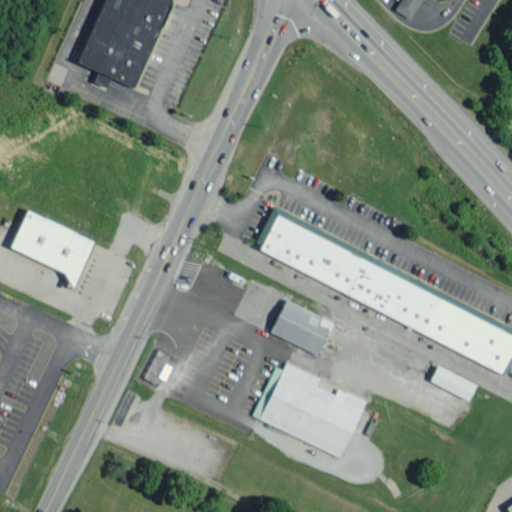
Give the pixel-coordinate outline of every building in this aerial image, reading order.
[(133,87),(168,0),(101,0),(76,63),(133,87)] [(398,0),(393,10),(409,19),(419,0),(398,0)] [(510,373),(511,368),(511,323),(269,209),(250,250),(510,373)] [(93,239),(24,210),(7,249),(76,278),(93,239)] [(330,320),(281,300),(268,334),(317,353),(330,320)] [(170,366),(164,363),(168,354),(156,349),(143,377),(154,382),(156,377),(164,380),(170,366)] [(250,417),(339,455),(363,399),(336,387),(333,394),(314,386),(318,377),(284,362),(281,369),(273,366),(250,417)] [(428,380),(467,399),(474,383),(435,365),(428,380)]
